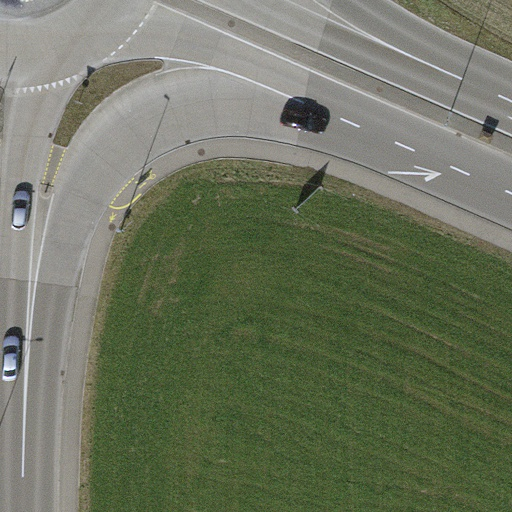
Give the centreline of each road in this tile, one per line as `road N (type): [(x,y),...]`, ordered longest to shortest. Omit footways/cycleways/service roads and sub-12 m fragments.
road 1 (secondary): [(27,407),(90,182),(125,126),(183,101),(366,111)]
road 2 (secondary): [(27,407),(12,327),(25,163),(58,45)]
road 3 (primary): [(106,10),(366,111)]
road 4 (primary): [(511,116),(259,0)]
road 5 (primary): [(511,116),(464,60),(355,0)]
road 6 (primary): [(366,111),(511,180)]
